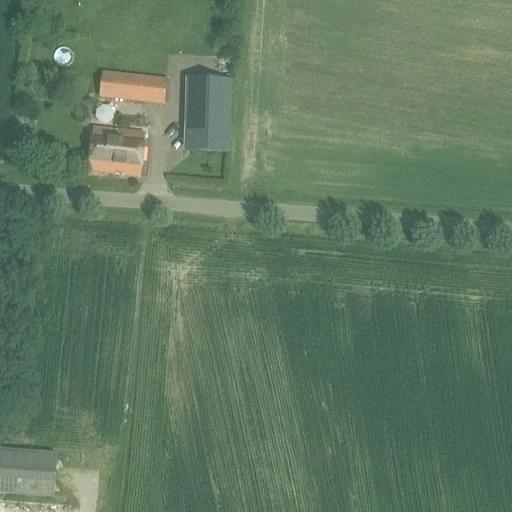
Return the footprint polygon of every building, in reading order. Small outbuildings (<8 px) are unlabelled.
[(61,61),(54,83),(71,89),(78,67),(61,61)] [(102,100),(166,105),(168,79),(104,72),(102,100)] [(187,80),(186,133),(194,133),(194,152),(230,153),(232,81),(187,80)] [(141,177),(146,134),(94,129),(90,172),(141,177)] [(0,459),(0,489),(56,492),(58,463),(0,459)]
